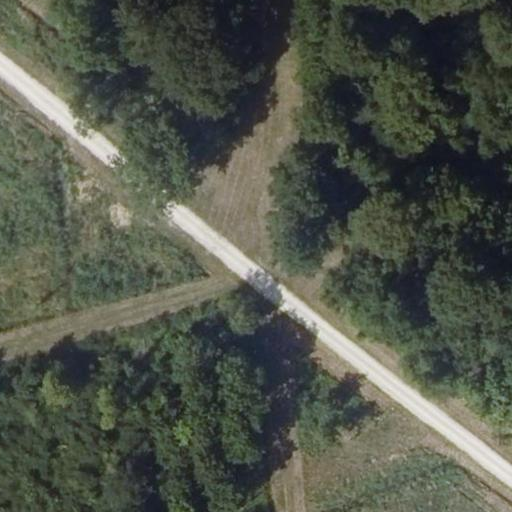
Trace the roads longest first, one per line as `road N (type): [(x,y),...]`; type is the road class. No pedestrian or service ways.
road 1 (track): [(302,281),(0,45)]
road 2 (track): [(302,281),(0,369)]
road 3 (track): [(511,479),(302,281)]
road 4 (track): [(324,511),(302,281)]
road 5 (track): [(511,219),(302,281)]
